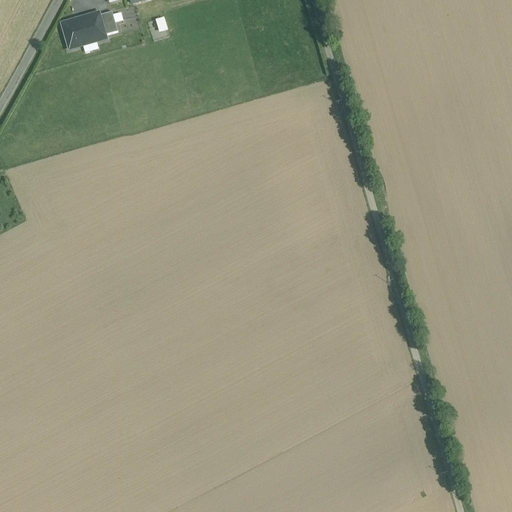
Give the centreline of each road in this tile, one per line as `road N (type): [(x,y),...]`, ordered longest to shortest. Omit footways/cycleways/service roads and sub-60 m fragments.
road 1 (unclassified): [(461,511),(314,0)]
road 2 (unclassified): [(0,107),(58,0)]
